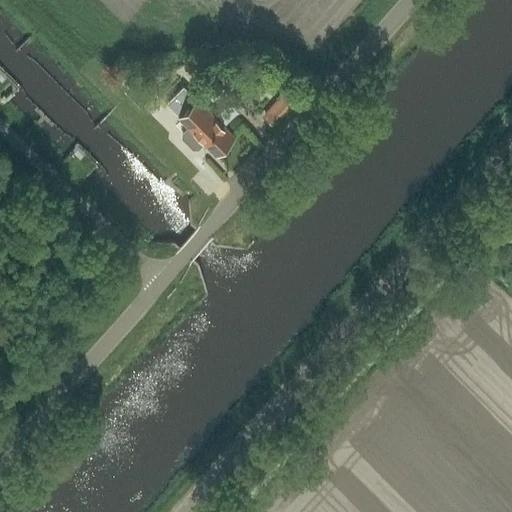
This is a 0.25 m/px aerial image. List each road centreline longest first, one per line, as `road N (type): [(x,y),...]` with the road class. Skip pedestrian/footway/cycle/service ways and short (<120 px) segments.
road 1 (tertiary): [(189,511),(511,150)]
road 2 (unclassified): [(163,280),(414,0)]
road 3 (unclassified): [(0,470),(163,280)]
road 4 (residential): [(0,125),(163,280)]
